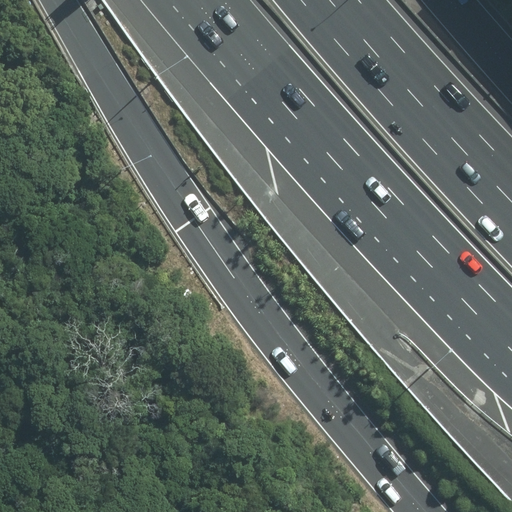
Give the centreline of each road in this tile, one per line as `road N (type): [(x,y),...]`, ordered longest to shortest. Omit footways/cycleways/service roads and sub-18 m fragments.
road 1 (motorway): [(418,511),(192,221),(57,0)]
road 2 (motorway): [(511,311),(220,0)]
road 3 (motorway): [(303,0),(511,232)]
